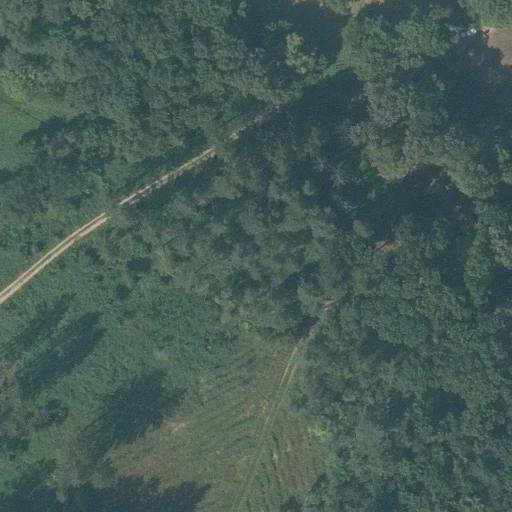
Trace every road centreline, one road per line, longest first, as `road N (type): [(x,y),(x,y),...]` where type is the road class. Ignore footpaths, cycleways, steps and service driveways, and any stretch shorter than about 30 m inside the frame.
road 1 (track): [(416,169),(320,293),(240,511)]
road 2 (track): [(344,92),(253,126),(90,230)]
road 3 (track): [(344,92),(511,272)]
road 4 (track): [(511,3),(399,49),(344,92)]
road 5 (track): [(178,0),(344,92)]
